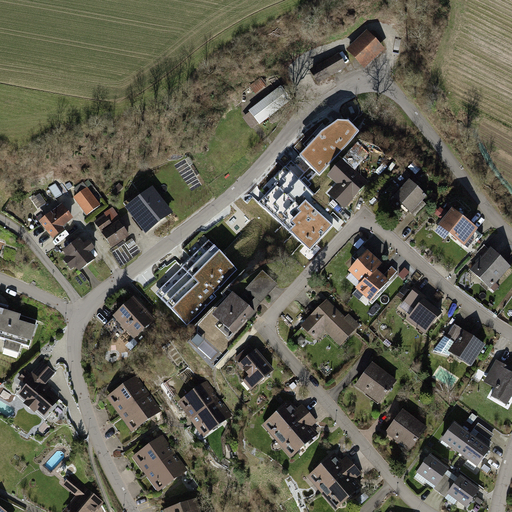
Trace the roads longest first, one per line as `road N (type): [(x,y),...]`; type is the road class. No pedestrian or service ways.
road 1 (residential): [(511,334),(362,216),(263,324),(390,482),(428,511)]
road 2 (residential): [(511,234),(404,103),(381,82),(352,85),(120,282)]
road 3 (residential): [(76,313),(78,387),(132,511)]
road 4 (track): [(306,0),(234,33),(141,99)]
road 5 (residential): [(82,307),(46,258),(0,218)]
